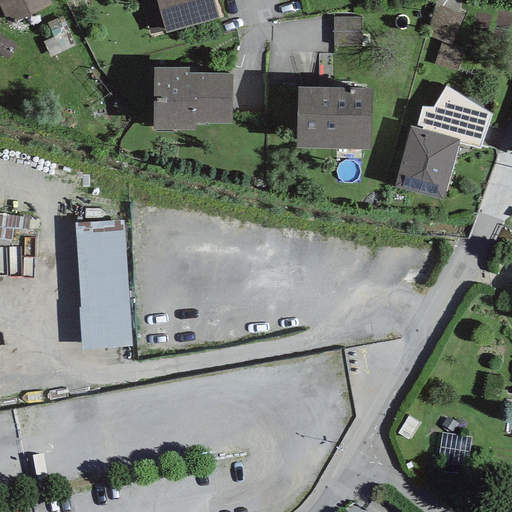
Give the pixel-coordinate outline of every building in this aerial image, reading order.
[(49,0),(0,0),(0,10),(8,31),(55,14),(49,0)] [(218,0),(150,0),(163,40),(224,21),(218,0)] [(362,17),(334,17),(333,45),(362,46),(362,29),(362,17)] [(229,69),(159,67),(157,125),(228,127),(229,69)] [(233,104),(263,105),(265,71),(235,70),(233,104)] [(368,88),(297,86),(296,147),(367,148),(368,88)] [(416,129),(409,127),(394,179),(441,193),(457,141),(480,149),(491,115),(445,87),(432,107),(421,107),(416,129)] [(78,211),(84,334),(134,331),(128,208),(78,211)] [(173,254),(174,281),(202,280),(202,275),(226,273),(224,252),(173,254)] [(140,320),(141,344),(215,339),(214,316),(140,320)]
